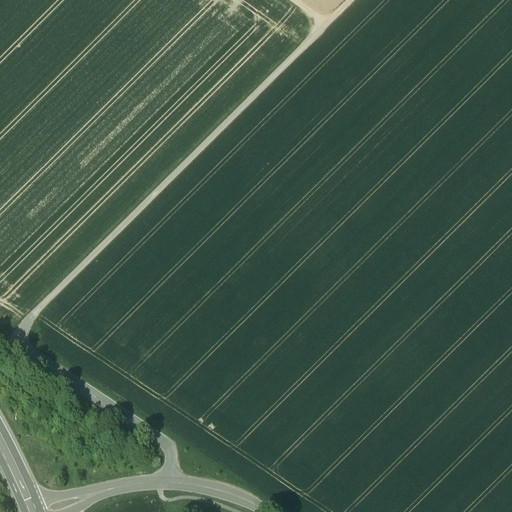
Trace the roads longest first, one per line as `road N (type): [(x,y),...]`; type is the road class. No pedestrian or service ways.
road 1 (track): [(170,483),(162,442),(26,352),(18,342),(22,327),(325,24)]
road 2 (tertiary): [(80,498),(170,483),(220,492),(263,511)]
